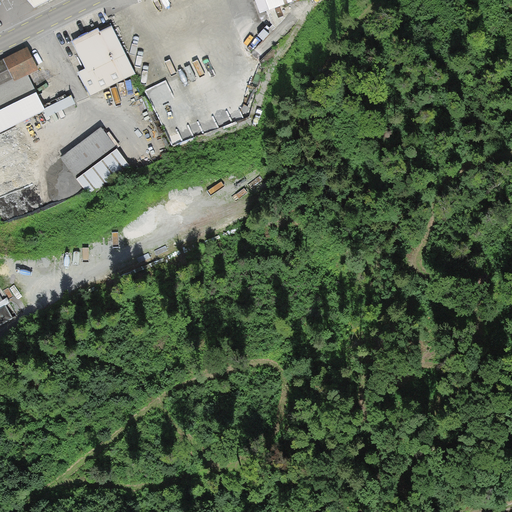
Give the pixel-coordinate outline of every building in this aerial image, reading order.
[(27,0),(34,9),(51,0),(27,0)] [(255,0),(261,14),(270,11),(265,0),(255,0)] [(297,0),(265,0),(270,11),(297,0)] [(100,32),(98,28),(71,42),(85,70),(79,73),(91,96),(135,74),(111,27),(103,31),(100,32)] [(28,48),(0,61),(0,134),(44,111),(45,110),(45,109),(27,76),(39,70),(28,48)] [(45,110),(44,111),(47,118),(76,104),(72,96),(45,109),(45,110)] [(97,126),(61,154),(91,192),(127,164),(97,126)] [(0,295),(0,325),(12,318),(6,306),(11,303),(7,297),(2,300),(0,295)]
